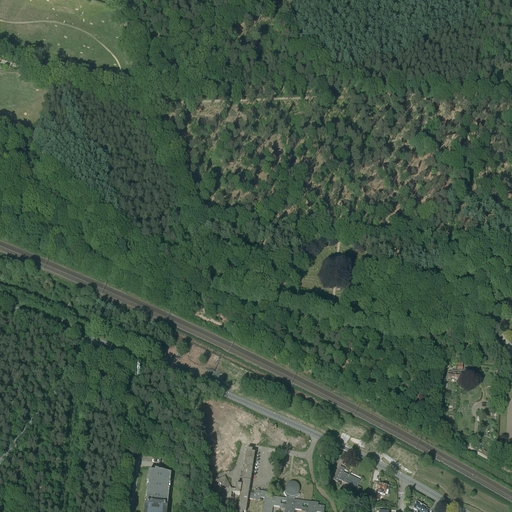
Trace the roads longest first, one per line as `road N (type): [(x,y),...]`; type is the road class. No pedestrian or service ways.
road 1 (unclassified): [(490,315),(392,328),(214,281),(118,0)]
road 2 (unclassified): [(405,479),(96,340)]
road 3 (track): [(208,320),(437,431)]
road 4 (track): [(0,194),(208,320)]
road 5 (track): [(153,103),(0,61)]
road 6 (unclassified): [(0,461),(96,340)]
